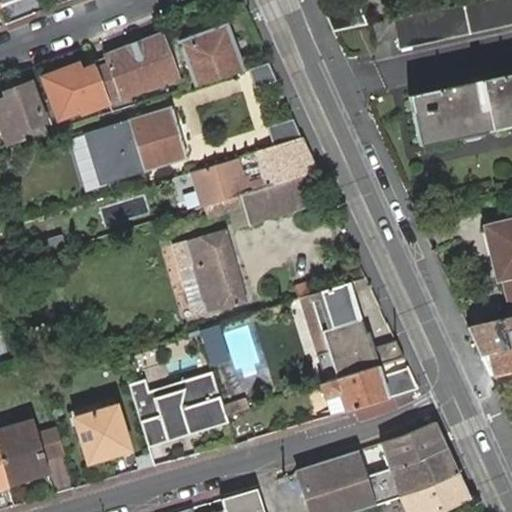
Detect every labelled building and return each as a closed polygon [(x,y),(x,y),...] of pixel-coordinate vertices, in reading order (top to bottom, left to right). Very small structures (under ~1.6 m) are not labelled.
[(345,0),(325,9),(334,28),(367,22),(357,0),(345,0)] [(511,0),(469,0),(394,16),(398,36),(401,46),(511,21),(511,0)] [(398,36),(394,16),(373,20),(378,41),(398,36)] [(179,38),(196,83),(244,68),(224,21),(179,38)] [(110,99),(113,109),(136,102),(133,92),(177,75),(161,32),(107,52),(107,53),(95,58),(110,99)] [(82,109),(110,99),(95,58),(94,56),(46,75),(60,113),(81,105),(82,109)] [(268,60),(248,66),(254,85),(276,78),(268,60)] [(511,72),(410,95),(421,142),(511,122),(511,72)] [(0,117),(8,141),(21,138),(17,127),(44,117),(33,88),(7,97),(9,103),(0,105),(0,117)] [(171,106),(90,130),(104,175),(142,164),(144,171),(187,157),(171,106)] [(293,115),(267,123),(273,143),(301,134),(293,115)] [(273,143),(253,149),(258,163),(240,169),(235,154),(190,168),(200,203),(205,202),(290,175),(317,167),(301,134),(273,143)] [(290,175),(205,202),(209,211),(243,202),(249,219),(299,204),(290,175)] [(143,197),(103,204),(107,222),(146,214),(143,197)] [(499,275),(505,293),(511,290),(511,214),(484,223),(494,254),(487,255),(494,276),(499,275)] [(494,254),(484,223),(478,225),(487,255),(494,254)] [(204,300),(191,304),(194,315),(245,298),(222,226),(170,242),(178,266),(192,263),(204,300)] [(178,266),(191,304),(204,300),(192,263),(178,266)] [(355,305),(345,281),(307,293),(326,348),(314,352),(324,380),(379,363),(402,356),(395,339),(376,346),(369,328),(366,330),(358,304),(355,305)] [(0,302),(9,299),(2,282),(0,282),(0,302)] [(326,348),(307,293),(296,297),(314,352),(326,348)] [(511,344),(511,314),(511,315),(468,325),(480,352),(511,344)] [(511,344),(480,352),(489,373),(511,367),(511,344)] [(383,374),(379,363),(324,380),(321,381),(326,396),(330,413),(345,409),(417,388),(407,367),(383,374)] [(224,413),(211,370),(148,390),(145,376),(128,381),(147,439),(187,426),(189,433),(227,421),(224,413)] [(114,404),(75,416),(88,459),(128,446),(114,404)] [(51,470),(45,449),(40,431),(35,416),(0,426),(0,454),(7,477),(29,469),(32,476),(51,470)] [(396,438),(378,444),(388,471),(408,464),(444,448),(432,422),(396,438)] [(62,444),(56,425),(40,431),(45,449),(62,444)] [(148,445),(189,433),(187,426),(147,439),(148,445)] [(429,486),(456,474),(444,448),(408,464),(388,471),(392,471),(402,495),(429,486)] [(309,511),(348,511),(368,506),(372,504),(364,479),(355,451),(295,470),(309,511)] [(0,485),(9,483),(7,477),(0,454),(0,485)] [(7,477),(9,483),(32,476),(29,469),(7,477)] [(373,511),(404,503),(407,511),(435,511),(440,510),(467,498),(456,474),(429,486),(402,495),(372,504),(368,506),(369,511),(373,511)] [(262,511),(253,487),(238,491),(245,511),(262,511)] [(190,511),(189,505),(167,511),(245,511),(238,491),(217,497),(220,507),(221,511),(190,511)]
